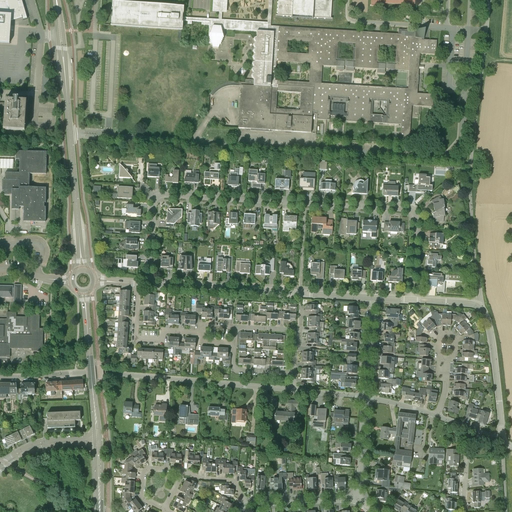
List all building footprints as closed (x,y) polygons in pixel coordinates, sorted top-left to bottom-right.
[(21,0),(0,0),(0,43),(9,44),(10,31),(13,31),(14,27),(11,26),(11,21),(26,16),(21,0)] [(429,40),(425,40),(422,40),(422,38),(424,38),(424,30),(416,30),(398,29),(398,34),(379,33),(375,33),(300,28),(270,26),(272,0),(292,0),(292,3),(285,2),(285,1),(278,1),(277,15),(276,15),(300,17),(332,19),(332,18),(331,18),(331,0),(214,0),(214,11),(219,11),(219,12),(219,20),(206,19),(182,18),(182,17),(183,14),(182,14),(183,8),(113,4),(112,25),(115,25),(149,28),(151,28),(182,30),(182,21),(188,22),(188,24),(192,25),(192,22),(200,22),(201,22),(201,25),(209,26),(208,44),(212,44),(212,45),(212,47),(213,48),(219,49),(227,37),(223,27),(257,29),(257,35),(255,35),(257,41),(255,41),(256,47),(254,47),(256,53),(254,53),(256,59),(254,59),(255,65),(253,65),(255,71),(253,71),(255,77),(254,84),(235,82),(234,82),(233,82),(232,82),(231,82),(230,82),(229,82),(228,82),(228,83),(227,83),(226,83),(225,83),(224,83),(224,84),(223,84),(222,84),(221,84),(221,85),(220,85),(219,85),(219,86),(218,86),(218,87),(217,87),(216,87),(216,88),(215,88),(215,89),(214,89),(214,90),(213,90),(213,91),(212,91),(212,92),(211,92),(211,93),(210,93),(210,94),(210,95),(209,95),(209,96),(211,97),(212,97),(212,96),(213,95),(213,94),(214,94),(214,93),(215,93),(215,92),(216,92),(216,91),(217,91),(217,90),(218,90),(219,89),(220,89),(220,88),(221,88),(222,88),(222,87),(223,87),(224,87),(225,86),(226,86),(227,86),(228,86),(228,85),(229,85),(230,85),(231,85),(232,85),(233,85),(234,85),(235,85),(241,86),(238,128),(245,129),(246,129),(251,129),(251,131),(272,132),(272,130),(291,132),(300,132),(311,133),(313,111),(318,112),(317,119),(329,120),(330,115),(328,114),(328,112),(329,112),(330,100),(328,100),(328,96),(350,97),(350,101),(348,101),(347,113),(348,113),(348,116),(347,116),(346,121),(382,123),(383,118),(381,118),(381,116),(382,116),(382,115),(370,114),(371,103),(369,102),(369,98),(391,100),(391,104),(389,104),(388,116),(389,116),(389,118),(388,118),(387,123),(402,124),(401,141),(409,141),(412,105),(432,107),(433,107),(433,94),(417,93),(420,53),(436,54),(437,40),(429,40)] [(41,96),(48,96),(50,66),(43,66),(41,96)] [(24,132),(25,123),(26,101),(17,101),(18,99),(14,98),(14,101),(5,100),(5,103),(0,103),(0,106),(5,107),(3,130),(24,132)] [(5,173),(5,180),(2,180),(2,190),(5,190),(4,195),(9,195),(12,195),(11,210),(19,210),(19,207),(23,207),(23,222),(45,222),(46,207),(44,207),(44,203),(46,203),(46,188),(34,188),(29,188),(29,174),(34,174),(46,174),(47,152),(16,152),(16,159),(19,159),(19,173),(5,173)] [(13,168),(13,159),(0,158),(0,174),(0,168),(13,168)] [(132,178),(120,165),(133,166),(133,164),(120,164),(119,178),(132,179),(132,178)] [(148,167),(147,177),(159,178),(160,168),(155,168),(155,167),(153,167),(152,168),(148,167)] [(205,173),(204,176),(204,185),(210,186),(211,180),(218,180),(219,170),(210,170),(209,173),(205,173)] [(252,182),(252,188),(261,189),(261,184),(265,184),(265,174),(257,174),(258,170),(249,170),(248,181),(252,182)] [(284,180),(275,179),(275,189),(288,190),(289,180),(290,180),(291,170),(285,170),(284,180)] [(165,182),(173,182),(173,183),(178,184),(179,171),(173,171),(173,177),(168,177),(168,175),(165,175),(165,182)] [(185,178),(184,183),(185,183),(185,184),(189,184),(190,183),(193,183),(193,182),(198,182),(199,171),(193,171),(192,174),(186,174),(186,178),(185,178)] [(299,187),(300,188),(302,189),(302,191),(314,192),(315,173),(303,172),(303,179),(299,178),(299,187)] [(237,187),(237,186),(239,186),(239,177),(237,177),(238,173),(230,173),(230,177),(229,177),(228,185),(231,186),(231,187),(237,187)] [(413,185),(413,192),(417,193),(417,192),(421,192),(421,191),(432,191),(432,186),(429,185),(430,178),(426,177),(426,175),(418,175),(418,180),(421,181),(421,188),(417,188),(417,186),(413,185)] [(321,183),(320,190),(324,190),(324,192),(331,193),(331,191),(335,191),(335,184),(331,184),(332,180),(325,180),(325,183),(321,183)] [(352,194),(360,194),(367,195),(368,180),(365,182),(364,182),(363,181),(362,180),(360,180),(359,180),(358,180),(356,181),(355,182),(354,183),(354,184),(353,185),(353,187),(353,188),(353,189),(354,190),(355,191),(352,194)] [(383,186),(382,196),(398,197),(398,187),(395,187),(395,185),(393,184),(391,184),(389,184),(389,186),(383,186)] [(121,198),(131,198),(131,194),(132,195),(133,188),(119,187),(118,194),(121,194),(121,198)] [(440,197),(432,201),(433,204),(434,204),(435,213),(432,214),(433,216),(432,216),(433,219),(434,219),(435,221),(443,222),(444,216),(445,216),(444,211),(443,211),(443,209),(444,208),(443,200),(442,200),(440,197)] [(133,208),(133,205),(126,205),(126,214),(137,215),(137,216),(141,217),(141,210),(138,210),(137,208),(136,208),(133,208)] [(166,221),(165,227),(174,228),(174,225),(182,218),(182,210),(169,209),(167,211),(166,221)] [(188,213),(187,223),(191,224),(191,226),(199,226),(199,224),(201,224),(202,214),(199,213),(200,211),(191,211),(191,213),(188,213)] [(218,225),(219,225),(220,213),(208,212),(207,221),(208,221),(207,229),(208,229),(209,229),(209,230),(210,230),(210,229),(211,229),(212,229),(213,229),(214,229),(214,228),(215,228),(215,227),(216,227),(217,226),(217,225),(218,225)] [(226,218),(225,226),(231,227),(231,224),(237,225),(238,213),(229,213),(229,219),(226,218)] [(251,228),(251,224),(254,225),(255,215),(251,215),(251,214),(248,214),(244,214),(243,221),(243,222),(243,224),(242,229),(248,230),(249,229),(250,229),(250,228),(251,228)] [(263,224),(263,229),(268,229),(272,229),(277,229),(277,225),(276,225),(277,216),(272,215),(272,217),(269,217),(269,215),(265,215),(264,224),(263,224)] [(284,216),(283,231),(289,231),(289,227),(296,227),(297,217),(284,216)] [(332,235),(332,232),(333,221),(326,220),(326,218),(312,218),(311,233),(316,233),(316,224),(323,225),(322,234),(332,235)] [(349,234),(356,235),(357,221),(348,221),(349,220),(342,219),(341,229),(341,230),(340,230),(339,230),(339,231),(339,232),(339,233),(340,234),(341,234),(342,234),(343,234),(343,233),(349,234)] [(125,228),(129,229),(128,233),(140,233),(140,222),(125,221),(125,228)] [(363,221),(362,232),(367,232),(367,233),(371,233),(371,237),(376,238),(377,222),(372,222),(372,221),(367,221),(363,221)] [(397,234),(397,232),(399,232),(404,232),(404,224),(399,224),(399,223),(389,222),(389,223),(384,223),(384,231),(389,231),(388,232),(390,232),(390,234),(392,235),(395,235),(397,234)] [(434,249),(434,248),(442,249),(443,234),(435,233),(435,234),(430,233),(430,239),(429,239),(428,243),(429,243),(429,248),(434,248),(434,249)] [(138,249),(139,248),(139,243),(137,242),(137,239),(126,239),(126,240),(119,245),(128,251),(128,250),(129,250),(131,250),(132,250),(134,250),(135,250),(136,249),(138,249)] [(437,255),(430,254),(430,257),(429,257),(428,261),(427,261),(427,265),(434,265),(436,264),(438,263),(440,261),(440,257),(437,256),(437,255)] [(137,256),(126,256),(126,260),(123,259),(123,264),(121,264),(120,269),(127,271),(127,270),(127,268),(138,268),(138,262),(136,262),(137,256)] [(169,256),(161,256),(160,267),(167,268),(167,269),(173,269),(173,257),(169,257),(169,256)] [(186,257),(180,256),(178,269),(183,270),(187,270),(192,270),(191,257),(186,257)] [(260,263),(260,266),(256,266),(255,274),(269,275),(270,271),(274,271),(274,258),(270,258),(270,264),(260,263)] [(217,262),(217,272),(222,272),(222,271),(226,271),(226,273),(229,273),(230,265),(226,265),(226,260),(223,260),(223,262),(217,262)] [(198,262),(198,271),(199,271),(198,271),(203,272),(204,271),(210,272),(211,263),(198,262)] [(244,262),(244,263),(236,262),(236,272),(240,272),(240,273),(249,274),(250,262),(244,262)] [(286,262),(280,262),(280,273),(283,274),(283,276),(293,277),(294,271),(292,271),(292,269),(292,267),(291,265),(290,264),(288,264),(286,263),(286,262)] [(311,263),(310,275),(318,276),(318,278),(323,279),(324,264),(311,263)] [(330,266),(329,274),(334,274),(334,279),(344,280),(344,271),(336,270),(336,267),(330,266)] [(351,277),(352,277),(352,280),(361,281),(361,279),(365,279),(366,271),(362,271),(362,269),(352,268),(352,271),(351,271),(351,272),(351,273),(350,274),(350,275),(350,276),(351,276),(351,277)] [(390,276),(388,276),(388,282),(402,283),(403,269),(397,269),(397,271),(396,271),(395,271),(394,271),(393,272),(392,272),(392,273),(391,274),(391,275),(390,276)] [(372,272),(371,281),(376,281),(376,280),(377,281),(377,282),(382,282),(383,273),(372,272)] [(427,275),(426,283),(429,283),(429,287),(436,287),(436,289),(444,290),(445,281),(462,282),(462,276),(432,274),(432,275),(429,275),(429,276),(427,275)] [(14,303),(21,303),(21,285),(14,285),(14,288),(13,288),(13,286),(0,285),(0,297),(13,298),(14,298),(14,303)] [(144,300),(154,301),(154,298),(157,298),(157,293),(150,292),(150,295),(145,295),(144,300)] [(159,307),(156,307),(156,304),(154,303),(154,301),(144,300),(144,305),(149,306),(149,309),(156,309),(159,309),(159,307)] [(278,319),(281,319),(281,312),(272,311),(273,303),(266,303),(266,307),(266,319),(277,320),(278,319)] [(315,314),(319,314),(319,309),(317,308),(317,303),(312,303),(312,305),(306,305),(306,310),(312,311),(312,314),(315,314)] [(247,321),(251,321),(251,314),(242,314),(243,306),(236,305),(235,321),(247,322),(247,321)] [(281,312),(281,319),(284,319),(284,320),(296,321),(297,305),(290,305),(289,312),(281,312)] [(205,306),(199,306),(199,312),(202,313),(202,318),(207,318),(207,308),(205,308),(205,306)] [(212,313),(215,313),(216,307),(210,306),(210,308),(207,308),(207,318),(212,318),(212,313)] [(218,319),(223,319),(224,309),(221,309),(221,307),(216,307),(215,313),(218,314),(218,319)] [(229,314),(232,314),(232,308),(227,307),(227,309),(224,309),(223,319),(229,319),(229,314)] [(265,323),(266,319),(266,307),(260,307),(259,315),(251,314),(251,321),(253,321),(253,322),(265,323)] [(350,318),(355,318),(358,318),(359,310),(357,310),(357,307),(347,307),(347,312),(348,312),(348,315),(350,315),(350,318)] [(143,317),(153,317),(153,314),(156,315),(156,309),(149,309),(149,312),(144,311),(143,317)] [(168,324),(173,324),(174,311),(174,310),(171,310),(171,309),(166,309),(165,319),(168,319),(168,324)] [(388,320),(398,321),(399,321),(399,315),(399,310),(386,309),(386,317),(388,317),(388,320)] [(118,319),(126,320),(126,317),(128,317),(129,312),(119,311),(118,319)] [(179,319),(182,320),(182,313),(179,313),(179,311),(174,311),(173,324),(179,325),(179,319)] [(441,326),(446,326),(447,314),(438,314),(437,311),(434,312),(436,320),(439,319),(440,319),(439,320),(441,320),(441,326)] [(447,311),(447,314),(446,326),(450,326),(451,321),(452,321),(453,320),(456,321),(458,316),(455,315),(451,315),(451,312),(447,311)] [(10,349),(32,349),(31,351),(43,352),(43,329),(39,329),(40,315),(30,315),(30,319),(27,319),(27,317),(16,317),(16,313),(7,312),(7,319),(0,318),(0,357),(10,358),(10,349)] [(432,316),(425,321),(433,330),(436,327),(432,323),(434,322),(433,321),(436,320),(434,312),(431,313),(432,316)] [(185,325),(190,325),(190,316),(188,315),(188,313),(182,313),(182,320),(185,320),(185,325)] [(308,322),(319,322),(319,320),(321,320),(322,314),(319,314),(315,314),(315,317),(308,316),(308,322)] [(467,325),(466,324),(463,321),(466,318),(463,314),(462,315),(459,314),(458,316),(456,321),(459,323),(458,324),(459,325),(455,329),(458,332),(467,325)] [(153,317),(143,317),(143,322),(148,322),(148,325),(155,326),(155,320),(153,320),(153,317)] [(348,329),(356,329),(359,330),(360,322),(355,321),(355,318),(350,318),(348,318),(347,325),(348,325),(348,329)] [(118,327),(128,328),(128,323),(126,323),(126,320),(118,319),(118,327)] [(388,332),(392,332),(392,327),(397,328),(398,321),(388,320),(388,323),(382,323),(382,331),(388,332)] [(429,333),(433,330),(425,321),(422,324),(419,322),(416,325),(418,327),(417,330),(422,333),(423,330),(424,330),(425,329),(429,333)] [(311,330),(314,330),(321,331),(321,325),(319,325),(319,322),(308,322),(308,327),(311,327),(311,330)] [(469,333),(472,331),(467,325),(458,332),(461,336),(465,332),(466,333),(468,332),(469,333)] [(349,340),(354,340),(359,340),(359,333),(356,333),(356,329),(348,329),(347,329),(347,333),(350,333),(349,340)] [(307,338),(318,339),(318,336),(320,336),(321,331),(314,330),(314,333),(307,333),(307,338)] [(419,345),(419,342),(426,343),(427,338),(421,338),(421,336),(420,336),(422,333),(417,330),(416,333),(415,341),(410,341),(410,344),(418,345),(419,345)] [(384,342),(387,343),(394,343),(394,337),(400,338),(400,332),(392,332),(388,332),(388,335),(384,335),(384,342)] [(246,341),(255,341),(255,334),(252,334),(252,333),(240,333),(239,348),(246,348),(246,341)] [(474,346),(474,341),(478,342),(478,335),(477,333),(468,336),(469,339),(468,339),(468,341),(463,341),(462,345),(474,346)] [(263,350),(269,350),(270,334),(258,334),(255,334),(255,341),(263,342),(263,350)] [(276,343),(284,343),(285,336),(282,336),(282,335),(270,334),(269,350),(276,351),(276,343)] [(176,350),(182,350),(182,344),(179,343),(179,338),(174,338),(173,348),(176,348),(176,350)] [(320,347),(320,343),(322,343),(322,339),(318,339),(307,338),(307,344),(313,344),(313,347),(320,347)] [(187,348),(190,349),(190,339),(185,339),(185,344),(182,344),(182,350),(187,351),(187,348)] [(346,351),(356,351),(356,343),(353,343),(354,340),(349,340),(342,339),(341,345),(346,345),(346,351)] [(383,353),(394,354),(395,343),(394,343),(387,343),(387,347),(383,346),(383,353)] [(418,352),(420,352),(419,356),(428,356),(428,352),(430,352),(430,349),(426,349),(427,345),(419,345),(418,345),(418,352)] [(477,351),(474,351),(474,346),(462,345),(462,350),(468,350),(468,353),(473,354),(477,354),(477,351)] [(203,357),(206,357),(206,348),(201,347),(201,353),(198,352),(197,359),(203,359),(203,357)] [(209,360),(214,360),(214,353),(211,353),(212,348),(206,348),(206,357),(209,358),(209,360)] [(220,358),(222,358),(223,349),(218,348),(217,353),(214,353),(214,360),(220,360),(220,358)] [(250,364),(253,364),(254,357),(245,357),(246,348),(239,348),(238,364),(250,365),(250,364)] [(137,356),(134,355),(134,363),(137,363),(137,359),(142,359),(143,349),(137,349),(137,356)] [(230,364),(231,361),(231,354),(228,354),(228,349),(223,349),(222,358),(225,358),(225,364),(230,364)] [(265,365),(268,365),(269,358),(260,358),(261,350),(254,349),(254,357),(253,364),(253,365),(265,366),(265,365)] [(302,357),(313,358),(314,355),(316,355),(316,350),(309,349),(309,352),(303,352),(302,357)] [(269,358),(268,365),(271,365),(271,366),(283,367),(284,351),(278,351),(277,359),(269,358)] [(468,361),(476,362),(477,359),(473,359),(473,354),(468,353),(462,353),(461,358),(460,357),(460,361),(465,361),(465,358),(468,358),(468,361)] [(346,365),(353,366),(353,361),(355,361),(356,355),(347,354),(347,360),(346,360),(346,365)] [(308,366),(315,366),(315,361),(313,361),(313,358),(302,357),(302,363),(309,363),(308,366)] [(383,368),(393,368),(394,368),(394,362),(391,361),(391,357),(381,357),(381,364),(384,364),(383,368)] [(417,369),(426,370),(426,367),(430,367),(431,360),(421,359),(421,363),(417,363),(417,369)] [(467,369),(470,369),(473,369),(473,365),(462,364),(462,366),(454,365),(453,368),(455,368),(455,373),(466,374),(467,369)] [(342,373),(346,373),(356,374),(357,366),(353,366),(346,365),(343,365),(342,372),(342,373)] [(301,374),(312,374),(313,372),(315,372),(315,366),(308,366),(308,369),(302,368),(301,374)] [(387,379),(389,379),(389,375),(393,375),(393,368),(383,368),(383,371),(379,370),(378,378),(387,379)] [(428,382),(429,382),(431,382),(432,375),(425,374),(426,370),(417,369),(416,377),(422,378),(421,382),(428,382)] [(454,381),(461,381),(469,382),(474,382),(474,376),(470,375),(470,374),(466,374),(455,373),(453,373),(453,376),(455,376),(454,381)] [(312,374),(301,374),(301,379),(308,379),(307,382),(314,383),(315,377),(312,377),(312,374)] [(352,377),(342,376),(330,375),(330,382),(332,382),(333,381),(333,380),(338,380),(340,378),(341,378),(341,382),(341,387),(345,387),(356,388),(356,380),(352,380),(352,377)] [(388,393),(389,389),(391,390),(391,386),(396,386),(396,380),(389,379),(387,379),(387,385),(381,384),(380,393),(388,393)] [(72,381),(73,390),(84,389),(83,380),(72,381)] [(62,391),(73,390),(72,381),(61,382),(62,390),(62,391)] [(58,391),(62,390),(61,382),(46,383),(47,393),(51,392),(51,396),(55,396),(55,392),(58,392),(58,391)] [(426,393),(428,394),(429,386),(429,382),(428,382),(426,390),(423,389),(422,391),(419,391),(418,394),(414,393),(412,401),(421,402),(421,399),(425,400),(426,393)] [(8,397),(8,395),(7,384),(0,383),(0,398),(6,399),(6,397),(8,397)] [(19,406),(18,395),(17,389),(16,384),(7,384),(8,395),(14,395),(14,398),(11,398),(12,406),(19,406)] [(28,398),(28,393),(27,384),(21,384),(21,389),(17,389),(18,395),(21,395),(23,395),(23,398),(28,398)] [(35,395),(39,394),(39,389),(35,389),(34,384),(27,384),(28,393),(32,393),(32,394),(31,394),(31,395),(35,395)] [(429,386),(428,394),(430,394),(428,401),(435,403),(436,398),(438,390),(431,389),(432,386),(429,386)] [(404,399),(412,401),(414,393),(409,393),(410,389),(402,388),(401,395),(405,396),(404,399)] [(467,401),(467,397),(465,397),(465,392),(468,392),(469,390),(465,389),(454,389),(452,389),(452,391),(453,392),(453,396),(461,397),(461,400),(467,401)] [(274,416),(274,421),(294,422),(294,418),(295,413),(295,407),(302,408),(302,402),(288,401),(288,407),(288,413),(284,413),(276,413),(276,416),(274,416)] [(457,414),(459,409),(457,408),(458,404),(450,401),(448,405),(449,405),(448,407),(449,408),(448,411),(457,414)] [(134,415),(138,415),(139,406),(132,405),(132,403),(124,402),(123,414),(132,414),(134,414),(134,415)] [(475,420),(476,417),(478,410),(473,409),(474,406),(468,404),(466,412),(469,413),(468,418),(475,420)] [(159,422),(165,422),(166,405),(162,405),(162,406),(155,406),(154,416),(159,417),(159,422)] [(198,415),(194,415),(190,415),(189,407),(188,407),(188,406),(187,406),(187,405),(183,405),(183,406),(180,406),(179,418),(186,419),(186,421),(188,422),(187,424),(198,425),(198,415)] [(219,420),(228,421),(228,414),(225,413),(225,410),(220,410),(220,409),(208,408),(208,416),(219,417),(219,420)] [(233,409),(232,423),(236,423),(236,422),(245,423),(245,422),(246,422),(246,417),(247,417),(248,413),(246,413),(246,410),(233,409)] [(321,425),(325,426),(326,409),(318,409),(317,421),(313,421),(313,423),(312,423),(312,424),(313,424),(313,427),(321,428),(321,425)] [(341,411),(334,410),(333,424),(348,425),(349,410),(342,409),(341,411)] [(478,423),(485,425),(489,414),(478,410),(476,417),(479,418),(478,423)] [(48,430),(75,429),(75,421),(80,421),(80,412),(47,414),(48,430)] [(416,415),(409,414),(398,413),(396,428),(396,433),(395,437),(400,438),(408,439),(407,444),(412,445),(413,445),(413,443),(415,426),(415,423),(416,415)] [(20,431),(24,439),(35,434),(33,429),(31,430),(30,426),(20,431)] [(392,437),(395,437),(396,433),(396,428),(393,428),(393,429),(388,429),(388,428),(381,428),(380,439),(389,440),(389,434),(392,435),(392,437)] [(19,442),(24,439),(20,431),(13,435),(17,443),(19,442)] [(11,446),(17,443),(13,435),(4,439),(6,443),(4,444),(6,449),(11,446)] [(251,446),(255,446),(256,436),(247,435),(246,442),(251,442),(251,446)] [(400,438),(395,437),(394,449),(392,466),(410,468),(412,445),(407,444),(405,443),(404,450),(399,450),(400,438)] [(340,448),(340,452),(350,452),(350,449),(351,450),(351,444),(341,444),(341,440),(335,440),(335,447),(340,448)] [(152,461),(158,462),(158,453),(152,452),(153,448),(150,448),(149,455),(152,455),(152,461)] [(135,455),(141,464),(146,461),(144,457),(146,456),(142,449),(137,452),(138,453),(135,455)] [(164,456),(167,456),(168,449),(162,449),(161,453),(158,453),(158,462),(164,462),(164,456)] [(169,463),(175,463),(176,454),(173,454),(173,450),(168,449),(167,456),(170,456),(169,463)] [(430,449),(429,459),(429,464),(437,464),(437,460),(443,460),(444,450),(430,449)] [(182,457),(185,457),(186,451),(182,450),(182,454),(176,454),(175,463),(181,464),(182,457)] [(449,462),(448,466),(458,467),(459,456),(458,456),(458,450),(447,450),(446,462),(449,462)] [(187,464),(193,465),(194,455),(188,455),(189,451),(186,451),(185,457),(188,458),(187,464)] [(200,459),(203,459),(203,454),(204,452),(200,452),(200,456),(194,455),(193,465),(199,465),(200,459)] [(211,472),(212,463),(208,463),(209,459),(206,459),(206,454),(203,454),(203,459),(202,467),(205,467),(205,472),(211,472)] [(136,468),(141,464),(135,455),(125,462),(124,469),(131,470),(131,465),(133,464),(133,465),(134,465),(136,468)] [(217,468),(220,468),(221,460),(215,460),(215,463),(212,463),(211,472),(217,473),(217,468)] [(222,473),(228,474),(229,465),(226,464),(226,460),(221,460),(220,468),(223,468),(222,473)] [(235,469),(237,470),(238,467),(238,461),(233,461),(232,465),(229,465),(228,474),(234,474),(235,469)] [(245,480),(246,474),(246,469),(243,468),(243,467),(238,467),(237,470),(237,475),(240,475),(239,480),(245,480)] [(126,478),(130,479),(135,479),(135,473),(131,473),(131,470),(124,469),(122,469),(122,475),(126,475),(126,478)] [(390,488),(391,480),(390,480),(389,480),(389,476),(389,470),(376,469),(376,476),(378,476),(377,480),(383,481),(382,487),(390,488)] [(475,486),(484,485),(484,483),(490,483),(489,473),(483,473),(483,469),(473,470),(474,478),(475,486)] [(273,479),(270,479),(270,483),(273,483),(274,490),(278,489),(278,490),(282,490),(282,480),(287,480),(286,473),(279,473),(279,477),(273,478),(273,479)] [(325,482),(325,489),(333,488),(332,478),(328,478),(328,473),(320,474),(321,483),(325,482)] [(246,474),(245,480),(244,488),(251,489),(251,484),(254,484),(255,476),(249,476),(249,474),(246,474)] [(394,488),(410,490),(411,484),(404,482),(405,477),(396,475),(393,488),(394,488)] [(267,477),(258,476),(256,489),(264,490),(265,483),(266,483),(267,477)] [(338,488),(345,488),(345,478),(340,478),(339,476),(334,476),(335,482),(338,482),(338,488)] [(448,479),(448,488),(452,488),(452,492),(458,493),(459,476),(450,476),(450,479),(448,479)] [(293,490),(300,490),(301,489),(300,477),(289,478),(289,487),(293,487),(293,490)] [(125,487),(134,488),(135,482),(130,481),(130,479),(126,478),(122,478),(121,483),(125,484),(125,487)] [(317,478),(308,478),(308,489),(316,489),(316,485),(317,485),(317,478)] [(182,486),(191,490),(192,487),(196,489),(198,485),(203,487),(206,487),(207,483),(205,482),(198,481),(197,483),(190,480),(188,482),(185,481),(182,486)] [(221,485),(221,491),(224,491),(224,495),(233,496),(234,489),(229,489),(229,486),(221,485)] [(183,496),(190,500),(193,495),(189,493),(191,490),(182,486),(180,491),(184,493),(183,496)] [(122,500),(129,498),(128,495),(130,495),(130,493),(134,494),(134,488),(125,487),(125,490),(123,490),(122,500)] [(379,501),(380,501),(387,502),(388,491),(377,490),(376,498),(379,498),(379,501)] [(475,508),(479,508),(480,507),(480,503),(481,501),(481,497),(485,497),(486,498),(490,498),(491,497),(490,492),(489,491),(485,491),(484,492),(481,492),(480,492),(473,492),(472,493),(472,496),(470,497),(472,499),(472,502),(473,503),(474,503),(474,507),(475,508)] [(175,502),(183,506),(184,503),(188,504),(190,500),(183,496),(181,498),(177,496),(175,502)] [(221,506),(229,510),(232,504),(227,502),(229,499),(221,496),(219,501),(222,502),(221,506)] [(132,509),(139,503),(135,499),(132,501),(132,500),(130,500),(129,498),(122,500),(128,508),(130,507),(132,509)] [(452,511),(453,510),(456,510),(456,502),(453,502),(453,499),(445,498),(444,505),(446,505),(446,510),(448,510),(448,511),(452,511)] [(399,511),(401,509),(404,511),(408,504),(403,501),(402,502),(398,500),(393,508),(398,511),(399,511)] [(183,506),(175,502),(172,507),(181,511),(184,511),(185,510),(181,509),(183,506)] [(139,503),(132,509),(134,511),(133,511),(139,511),(142,508),(139,503)]
